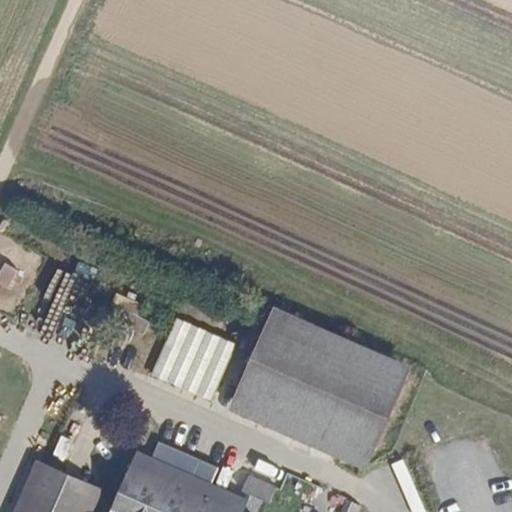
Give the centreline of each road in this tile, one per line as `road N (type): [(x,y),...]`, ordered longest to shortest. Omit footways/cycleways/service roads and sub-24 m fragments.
road 1 (track): [(0,487),(85,296)]
road 2 (track): [(73,0),(0,176)]
